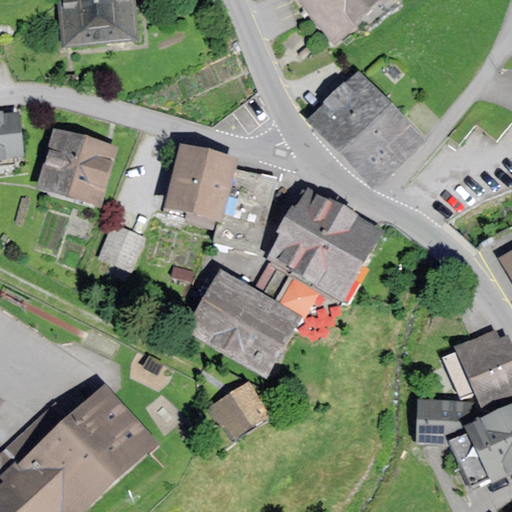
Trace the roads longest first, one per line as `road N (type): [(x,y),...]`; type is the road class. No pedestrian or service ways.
road 1 (residential): [(0,97),(64,98),(241,146),(301,137)]
road 2 (tertiary): [(301,137),(349,189),(466,265),(511,338)]
road 3 (tertiary): [(234,0),(301,137)]
